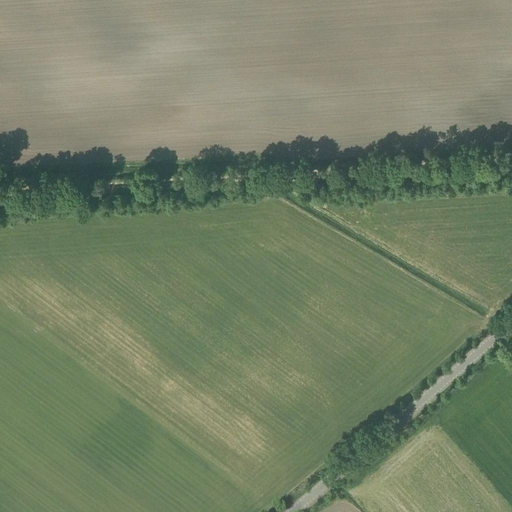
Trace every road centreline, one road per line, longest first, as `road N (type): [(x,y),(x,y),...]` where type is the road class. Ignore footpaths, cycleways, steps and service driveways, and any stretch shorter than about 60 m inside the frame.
road 1 (track): [(0,197),(511,165)]
road 2 (tertiary): [(292,511),(509,324)]
